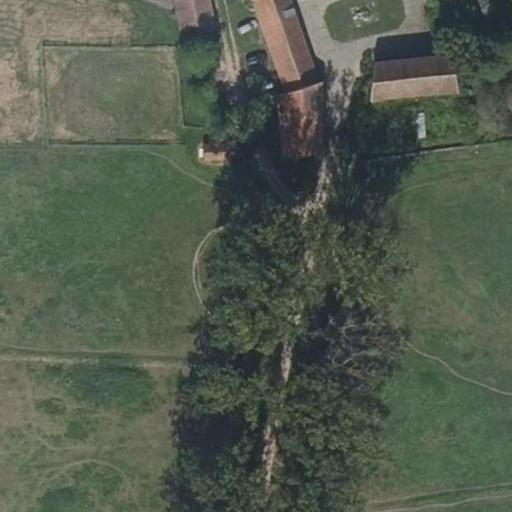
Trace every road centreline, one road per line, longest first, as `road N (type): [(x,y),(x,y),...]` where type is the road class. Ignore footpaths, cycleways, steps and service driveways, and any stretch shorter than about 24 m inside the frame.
road 1 (track): [(255,511),(284,217),(250,159),(211,0)]
road 2 (track): [(284,217),(316,184),(336,115),(309,11),(316,0)]
